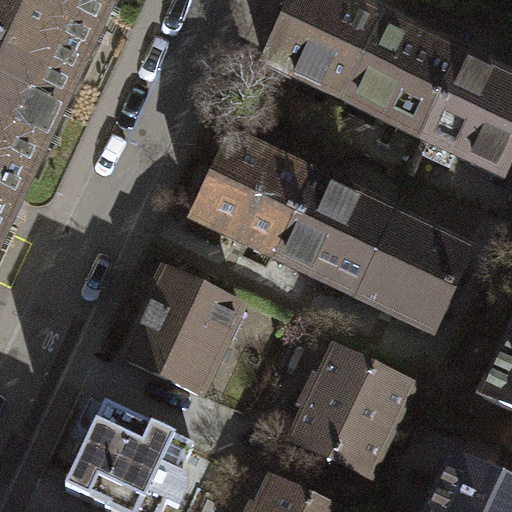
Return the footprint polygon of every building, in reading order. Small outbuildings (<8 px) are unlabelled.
[(0,0),(0,250),(17,221),(116,0),(0,0)] [(361,8),(341,0),(292,0),(261,66),(500,180),(511,155),(511,84),(488,72),(429,43),(361,8)] [(471,249),(232,137),(191,220),(249,249),(315,281),(383,314),(431,335),(471,249)] [(239,306),(166,271),(122,361),(194,396),(239,306)] [(511,330),(480,401),(511,415),(511,330)] [(410,387),(338,352),(295,440),(366,475),(410,387)] [(141,511),(177,435),(106,402),(64,494),(103,511),(141,511)] [(431,511),(511,511),(511,487),(455,462),(431,511)] [(337,511),(273,482),(258,511),(337,511)]
